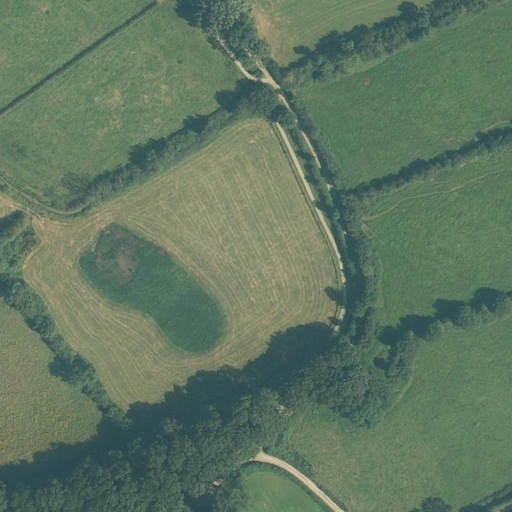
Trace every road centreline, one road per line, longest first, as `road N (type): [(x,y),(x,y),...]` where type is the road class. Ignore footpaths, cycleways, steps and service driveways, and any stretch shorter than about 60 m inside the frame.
road 1 (track): [(239,459),(351,341),(363,297),(357,258),(304,133),(209,0)]
road 2 (track): [(341,511),(274,459),(239,459)]
